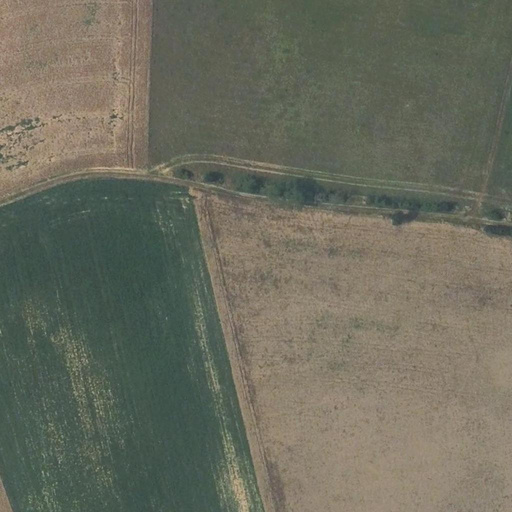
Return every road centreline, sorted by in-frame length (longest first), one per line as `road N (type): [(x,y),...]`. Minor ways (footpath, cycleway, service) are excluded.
road 1 (track): [(471,221),(139,174),(73,174),(0,201)]
road 2 (track): [(511,77),(471,221),(511,226)]
